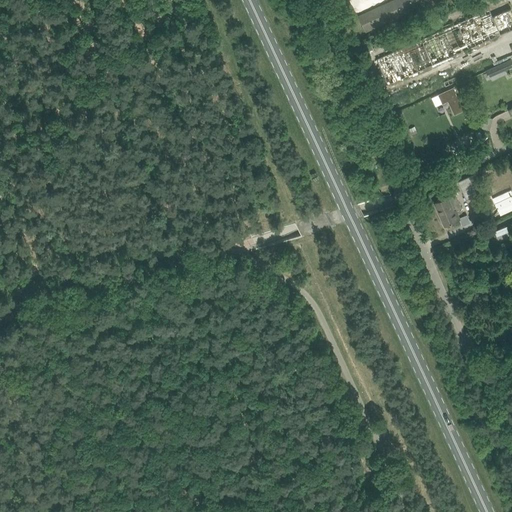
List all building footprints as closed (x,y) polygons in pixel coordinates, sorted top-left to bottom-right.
[(366,31),(423,5),(420,0),(394,0),(359,16),(366,31)] [(388,84),(511,29),(511,10),(511,8),(493,16),(487,4),(473,10),(475,15),(377,59),(388,84)] [(488,77),(511,66),(511,63),(510,59),(485,70),(488,77)] [(448,100),(454,114),(464,110),(453,87),(439,94),(443,103),(448,100)] [(466,137),(460,140),(464,149),(470,146),(466,137)] [(482,187),(476,173),(458,182),(467,200),(481,194),(478,189),(482,187)] [(508,191),(493,198),(501,215),(511,209),(511,199),(510,196),(508,191)] [(460,218),(457,210),(463,208),(456,193),(435,202),(445,225),(460,218)] [(495,230),(498,237),(511,231),(508,224),(495,230)]
